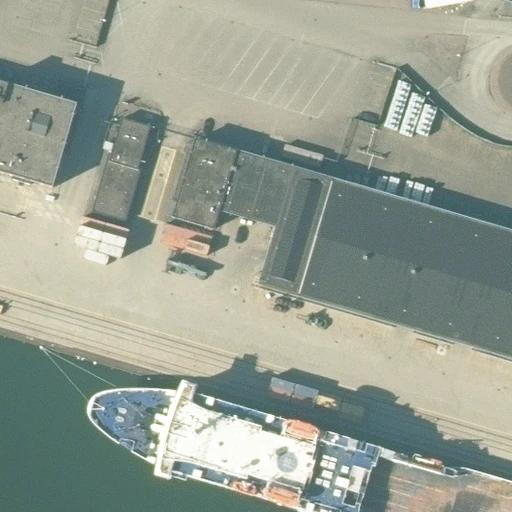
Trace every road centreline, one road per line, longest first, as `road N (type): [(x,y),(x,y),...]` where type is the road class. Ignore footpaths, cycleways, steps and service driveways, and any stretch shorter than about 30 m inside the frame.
road 1 (unclassified): [(375,32),(469,114)]
road 2 (unknown): [(240,118),(274,1)]
